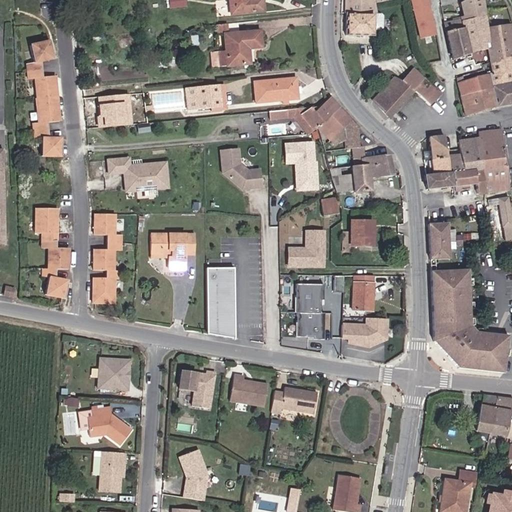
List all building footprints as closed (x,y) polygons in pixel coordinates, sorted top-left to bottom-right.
[(229,0),(231,15),(267,13),(265,0),(229,0)] [(368,0),(348,0),(348,12),(377,12),(376,3),(369,3),(368,0)] [(464,29),(446,33),(453,61),(488,50),(493,73),(490,74),(498,107),(511,104),(511,24),(489,28),(485,0),(467,0),(460,4),(464,29)] [(430,5),(413,10),(421,40),(439,37),(430,5)] [(374,16),(349,16),(347,34),(374,36),(374,16)] [(264,49),(262,30),(230,33),(228,25),(217,26),(218,35),(225,34),(226,52),(220,52),(221,69),(253,66),(250,50),(264,49)] [(35,138),(42,139),(42,158),(62,158),(62,138),(51,138),(49,123),(62,123),(58,76),(44,77),(42,62),(55,60),(51,40),(32,45),(36,63),(30,64),(37,98),(39,123),(33,124),(35,138)] [(403,81),(395,77),(374,100),(392,118),(416,93),(431,106),(443,93),(415,67),(403,81)] [(490,74),(458,82),(467,117),(498,107),(490,74)] [(298,78),(253,81),(256,104),(300,100),(298,78)] [(225,85),(186,88),(189,110),(228,108),(225,85)] [(130,94),(99,97),(101,126),(133,123),(130,94)] [(353,118),(332,97),(316,111),(313,108),(271,111),(272,120),(297,118),(309,133),(319,129),(330,141),(353,118)] [(481,138),(460,140),(464,171),(455,174),(457,188),(477,186),(480,194),(511,190),(502,130),(480,133),(481,138)] [(447,136),(431,137),(435,174),(426,175),(428,189),(455,187),(453,173),(447,136)] [(319,190),(315,143),(284,146),(285,166),(295,165),(297,192),(319,190)] [(10,144),(0,144),(0,253),(13,253),(10,144)] [(239,150),(220,152),(222,176),(245,192),(264,189),(261,170),(249,172),(243,166),(239,150)] [(396,175),(391,155),(366,156),(362,159),(363,166),(369,165),(372,179),(396,175)] [(124,174),(125,193),(170,189),(168,162),(132,165),(132,158),(108,160),(109,176),(124,174)] [(363,166),(351,168),(357,192),(375,192),(372,179),(369,165),(363,166)] [(334,168),(334,191),(348,191),(348,168),(334,168)] [(511,213),(508,195),(496,197),(505,241),(511,239),(511,213)] [(337,197),(321,199),(324,216),(340,213),(337,197)] [(59,210),(36,209),(36,235),(43,235),(42,250),(48,251),(48,270),(43,269),(43,277),(50,278),(46,296),(66,301),(68,280),(57,277),(57,270),(71,271),(71,249),(58,249),(59,210)] [(94,305),(117,305),(117,279),(123,279),(123,271),(116,271),(116,251),(123,251),(124,235),(117,235),(117,215),(95,215),(95,236),(107,237),(107,250),(95,250),(94,271),(107,272),(107,278),(94,278),(94,305)] [(376,221),(352,221),(352,232),(344,232),(343,250),(376,247),(376,221)] [(447,223),(429,224),(431,260),(451,259),(447,223)] [(326,269),(326,231),(306,231),(306,249),(289,249),(289,269),(326,269)] [(186,234),(152,233),(153,258),(170,259),(169,270),(187,270),(186,234)] [(235,269),(206,270),(208,335),(236,340),(235,269)] [(470,271),(431,272),(433,340),(460,369),(507,373),(510,335),(477,331),(472,326),(470,271)] [(335,275),(335,290),(343,290),(343,275),(335,275)] [(375,276),(355,275),(352,310),(373,312),(375,276)] [(324,284),(295,282),(293,311),(297,311),(295,336),(321,338),(324,284)] [(367,328),(342,327),(341,338),(348,339),(348,344),(368,350),(387,342),(388,322),(367,321),(367,328)] [(131,360),(100,357),(98,389),(130,393),(131,360)] [(206,374),(183,371),(181,390),(195,393),(194,407),(212,410),(216,373),(207,371),(206,374)] [(245,377),(235,375),(230,402),(266,409),(269,385),(245,380),(245,377)] [(286,392),(277,391),(272,417),(281,419),(283,409),(314,415),(318,393),(286,388),(286,392)] [(511,410),(511,397),(484,393),(475,433),(507,439),(511,410)] [(110,406),(92,409),(92,418),(89,418),(92,438),(107,435),(120,447),(133,430),(113,415),(110,406)] [(199,451),(179,458),(188,478),(184,497),(205,500),(209,473),(199,451)] [(126,454),(102,452),(99,491),(123,494),(126,454)] [(459,480),(446,479),(441,511),(467,511),(470,487),(475,488),(477,473),(461,470),(459,480)] [(362,480),(338,475),(334,509),(346,511),(362,511),(363,506),(358,505),(362,480)] [(298,511),(301,489),(289,487),(286,511),(298,511)] [(503,496),(489,493),(486,505),(490,506),(488,511),(511,511),(511,493),(503,491),(503,496)]
